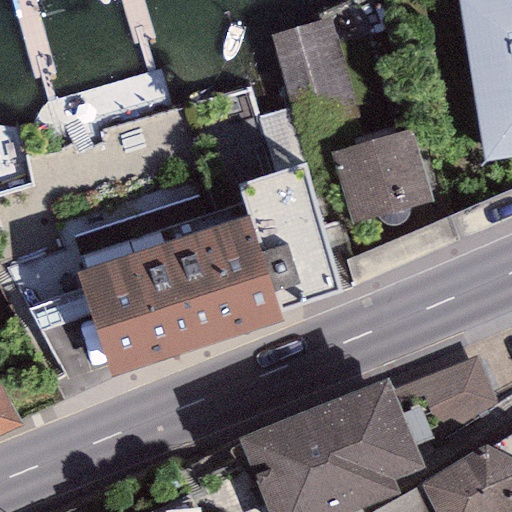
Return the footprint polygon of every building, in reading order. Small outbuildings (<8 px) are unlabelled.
[(511,0),(487,0),(460,3),(477,181),(511,177),(511,0)] [(414,145),(345,163),(364,234),(433,215),(414,145)] [(236,188),(248,224),(278,313),(342,292),(300,167),(236,188)] [(248,224),(80,280),(110,369),(278,313),(248,224)] [(478,372),(412,395),(429,441),(495,418),(478,372)] [(0,394),(0,431),(14,425),(0,394)] [(404,397),(256,451),(278,511),(375,511),(405,501),(402,488),(433,477),(404,397)] [(511,511),(511,484),(504,464),(430,492),(437,511),(511,511)]
